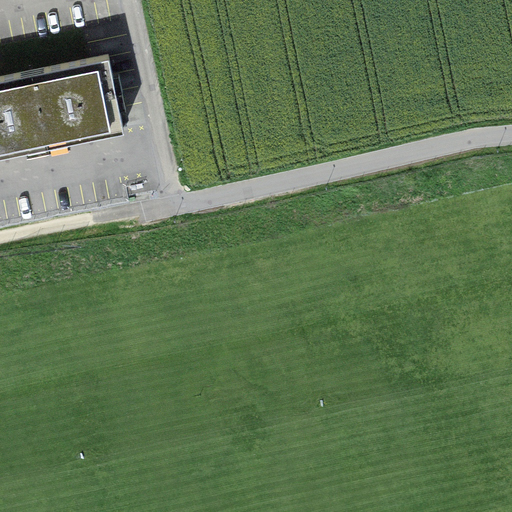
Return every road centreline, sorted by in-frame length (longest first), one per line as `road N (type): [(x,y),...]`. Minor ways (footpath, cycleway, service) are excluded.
road 1 (residential): [(131,0),(177,203),(511,135)]
road 2 (track): [(177,203),(0,238)]
